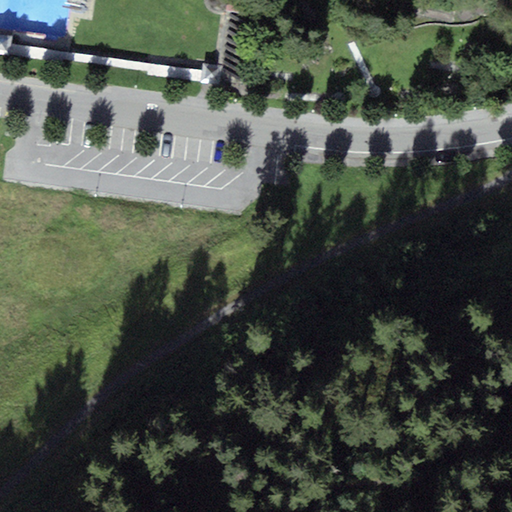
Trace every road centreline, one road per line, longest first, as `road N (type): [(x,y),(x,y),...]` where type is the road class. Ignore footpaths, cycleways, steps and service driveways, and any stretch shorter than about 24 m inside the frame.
road 1 (track): [(511,176),(308,264),(222,312),(0,492)]
road 2 (residential): [(0,92),(352,131),(419,133),(511,120)]
